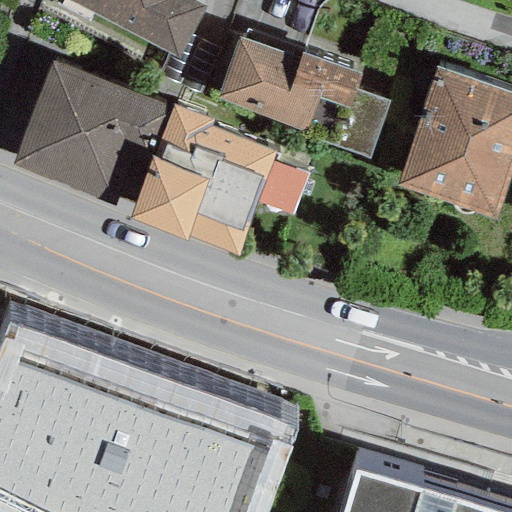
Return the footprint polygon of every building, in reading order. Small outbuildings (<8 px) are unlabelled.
[(62,0),(167,54),(178,60),(191,35),(206,6),(194,0),(62,0)] [(220,47),(191,35),(178,60),(167,54),(157,74),(200,94),(220,47)] [(299,60),(239,38),(216,100),(298,130),(297,134),(368,160),(390,101),(355,89),(360,75),(301,54),(299,60)] [(212,119),(173,104),(171,108),(50,62),(10,167),(115,206),(118,198),(135,204),(128,220),(186,242),(188,236),(236,254),(255,203),(272,160),(275,151),(210,126),(212,119)] [(511,91),(435,67),(396,187),(494,219),(511,163),(511,91)] [(272,160),(255,203),(292,217),(308,174),(272,160)] [(0,511),(268,511),(301,419),(7,323),(0,345),(0,511)] [(482,511),(355,474),(343,511),(482,511)]
